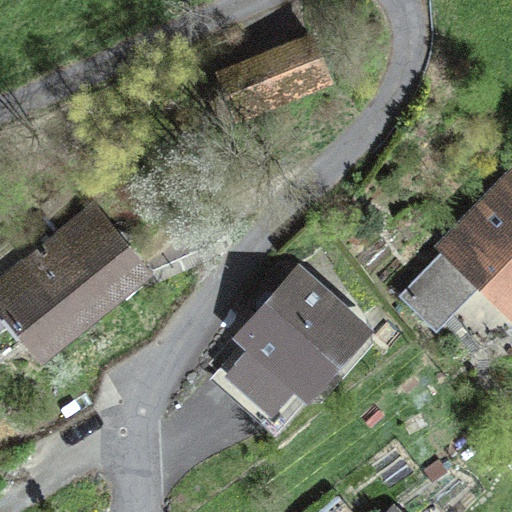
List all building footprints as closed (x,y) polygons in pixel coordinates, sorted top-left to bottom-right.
[(321,78),(307,42),(227,74),(233,89),(215,97),(223,117),(321,78)] [(511,187),(453,248),(511,305),(511,187)] [(0,289),(0,297),(43,351),(140,273),(94,215),(49,251),(45,246),(36,253),(40,258),(0,289)] [(217,371),(276,423),(360,330),(300,277),(283,295),(278,291),(266,292),(258,302),(258,314),(263,318),(217,371)] [(56,393),(0,426),(0,427),(15,453),(72,419),(56,393)]
